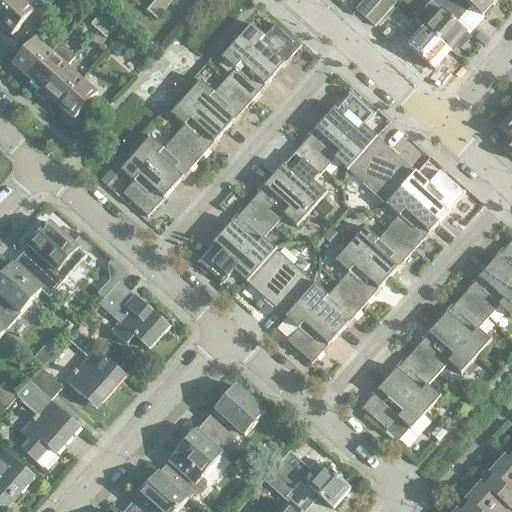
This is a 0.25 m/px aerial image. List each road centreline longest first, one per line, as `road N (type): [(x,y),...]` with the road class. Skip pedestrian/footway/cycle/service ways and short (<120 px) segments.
road 1 (residential): [(150,267),(354,43)]
road 2 (residential): [(323,413),(511,196)]
road 3 (residential): [(56,511),(223,333)]
road 4 (residential): [(150,267),(39,172)]
road 5 (residential): [(400,511),(391,478),(323,413)]
road 6 (residential): [(323,413),(223,333)]
